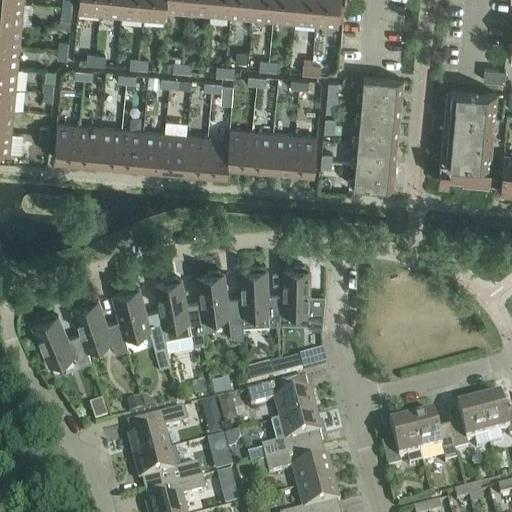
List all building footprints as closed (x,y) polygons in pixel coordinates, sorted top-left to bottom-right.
[(0,0),(0,27),(21,30),(21,25),(23,4),(23,3),(0,0)] [(71,18),(72,18),(73,0),(62,0),(61,17),(60,30),(70,31),(71,18)] [(79,0),(78,13),(100,15),(101,0),(79,0)] [(101,0),(100,15),(121,17),(122,0),(101,0)] [(122,0),(121,17),(143,19),(145,0),(122,0)] [(145,0),(143,19),(165,21),(166,12),(166,11),(166,0),(145,0)] [(166,0),(166,11),(166,12),(186,14),(186,13),(187,0),(166,0)] [(187,0),(186,13),(208,15),(209,0),(187,0)] [(209,0),(208,15),(230,17),(231,0),(209,0)] [(231,0),(230,17),(252,19),(254,0),(231,0)] [(254,0),(252,19),(273,21),(274,0),(254,0)] [(274,0),(273,21),(295,23),(297,0),(274,0)] [(297,0),(295,23),(321,25),(323,0),(297,0)] [(323,0),(321,25),(338,27),(340,0),(323,0)] [(0,46),(19,49),(21,30),(0,27),(0,46)] [(59,42),(58,52),(68,52),(69,43),(59,42)] [(0,65),(18,67),(19,51),(19,49),(0,46),(0,65)] [(58,52),(58,60),(68,61),(68,52),(58,52)] [(87,54),(86,64),(95,65),(96,54),(87,54)] [(96,54),(95,65),(105,66),(106,55),(96,54)] [(130,58),(129,68),(138,69),(139,59),(130,58)] [(139,59),(138,69),(148,69),(149,59),(139,59)] [(260,60),(259,70),(268,70),(269,60),(260,60)] [(269,60),(268,70),(277,71),(278,61),(269,60)] [(162,61),(161,70),(171,71),(172,71),(172,62),(162,61)] [(173,62),(173,73),(182,73),(183,63),(173,62)] [(183,63),(182,73),(191,74),(192,64),(183,63)] [(303,64),(302,74),(311,74),(312,65),(303,64)] [(0,65),(0,87),(15,89),(16,88),(17,69),(18,67),(0,65)] [(312,65),(311,74),(320,75),(321,66),(312,65)] [(216,66),(215,76),(218,76),(223,77),(225,77),(226,66),(216,66)] [(226,66),(225,77),(234,78),(234,73),(235,67),(226,66)] [(75,70),(74,79),(83,79),(84,71),(84,70),(75,69),(75,70)] [(84,71),(83,79),(93,80),(93,72),(94,71),(84,70),(84,71)] [(483,82),(504,84),(505,72),(484,70),(483,82)] [(118,73),(117,82),(126,83),(127,73),(118,73)] [(127,73),(126,83),(136,84),(136,74),(127,73)] [(248,75),(247,85),(256,86),(257,76),(248,75)] [(257,76),(256,86),(265,86),(266,76),(257,76)] [(161,77),(160,87),(169,87),(170,78),(161,77)] [(271,77),(270,85),(278,86),(279,78),(271,77)] [(170,78),(169,87),(178,88),(179,79),(170,78)] [(393,191),(395,171),(403,82),(363,78),(353,187),(393,191)] [(74,79),(73,88),(82,89),(83,81),(83,79),(74,79)] [(291,79),(290,88),(299,89),(300,79),(291,79)] [(300,79),(299,89),(308,89),(309,80),(300,79)] [(204,80),(203,90),(212,91),(213,81),(204,80)] [(213,81),(212,91),(221,92),(222,82),(213,81)] [(45,83),(44,92),(54,93),(55,84),(54,84),(45,83)] [(328,84),(325,113),(335,114),(338,84),(328,84)] [(0,87),(0,109),(13,110),(15,93),(15,89),(0,87)] [(438,182),(463,184),(463,188),(488,190),(490,170),(489,170),(496,95),(451,91),(445,165),(465,166),(465,171),(440,169),(438,182)] [(44,92),(43,101),(53,102),(54,93),(44,92)] [(0,131),(11,132),(13,114),(13,110),(0,109),(0,131)] [(323,134),(324,134),(334,135),(335,120),(325,119),(323,134)] [(57,124),(54,158),(77,160),(80,127),(57,124)] [(80,127),(77,160),(97,162),(101,128),(80,127)] [(101,128),(97,162),(118,164),(121,130),(102,129),(101,128)] [(121,130),(118,164),(139,166),(143,132),(123,130),(121,130)] [(229,140),(228,164),(250,166),(253,132),(230,130),(229,140)] [(0,154),(9,155),(11,136),(11,132),(0,131),(0,154)] [(143,132),(139,166),(161,167),(164,134),(143,132)] [(253,132),(250,166),(272,168),(274,134),(253,132)] [(40,134),(39,145),(49,146),(50,135),(40,134)] [(164,134),(161,167),(184,170),(187,136),(164,134)] [(274,134),(272,168),(293,170),(296,136),(274,134)] [(187,136),(184,170),(205,172),(208,138),(187,136)] [(293,170),(293,172),(314,173),(317,138),(296,136),(293,170)] [(208,138),(205,172),(227,174),(228,166),(228,164),(229,140),(208,138)] [(322,154),(321,169),(330,170),(332,155),(322,154)] [(500,187),(500,191),(511,192),(511,157),(504,156),(502,168),(502,171),(500,187)] [(282,271),(281,296),(282,297),(282,312),(309,313),(309,325),(309,329),(322,330),(323,320),(324,303),(325,297),(310,297),(310,271),(307,271),(305,268),(294,267),(291,271),(282,271)] [(249,272),(239,273),(240,298),(242,315),(242,316),(243,326),(269,325),(282,324),(282,314),(282,312),(282,297),(281,296),(269,297),(267,271),(264,271),(262,268),(251,269),(249,272)] [(206,276),(196,277),(199,303),(201,320),(203,331),(213,330),(214,330),(215,329),(216,328),(217,327),(218,326),(218,325),(219,324),(219,323),(219,321),(219,320),(219,319),(219,317),(228,316),(228,318),(231,340),(244,338),(243,328),(243,326),(242,316),(242,315),(240,298),(228,299),(225,274),(222,275),(220,272),(208,273),(206,276)] [(164,284),(155,285),(159,311),(160,311),(163,327),(163,328),(164,328),(166,338),(191,333),(191,335),(193,346),(204,345),(206,344),(204,333),(203,333),(203,331),(201,320),(199,303),(187,305),(183,280),(179,281),(177,278),(166,280),(164,284)] [(122,294),(112,296),(119,322),(120,322),(123,335),(124,337),(150,330),(154,348),(156,354),(159,367),(160,367),(169,366),(170,365),(167,352),(168,351),(166,339),(166,338),(164,328),(163,328),(163,327),(160,311),(159,311),(147,315),(141,289),(137,290),(134,288),(124,291),(122,294)] [(82,307),(72,310),(80,335),(81,335),(85,346),(86,350),(112,341),(116,353),(128,350),(125,339),(124,339),(124,337),(123,335),(120,322),(119,322),(108,326),(99,301),(96,303),(93,301),(83,304),(82,307)] [(42,324),(32,327),(49,366),(74,355),(78,367),(91,361),(88,352),(87,352),(86,350),(85,346),(81,335),(80,335),(69,340),(59,316),(55,318),(53,316),(42,320),(42,324)] [(271,367),(274,379),(302,372),(299,360),(271,367)] [(273,403),(278,423),(315,413),(310,391),(307,392),(304,379),(246,394),(250,409),(273,403)] [(228,382),(212,385),(214,398),(231,395),(228,382)] [(198,385),(193,391),(194,398),(198,397),(207,396),(205,387),(204,384),(198,385)] [(500,398),(479,404),(487,437),(487,438),(489,445),(502,441),(500,436),(500,434),(508,432),(508,434),(509,438),(511,436),(511,411),(504,414),(500,398)] [(140,399),(126,403),(129,416),(141,413),(143,412),(140,399)] [(231,399),(218,402),(221,411),(233,408),(231,399)] [(101,402),(89,407),(95,422),(107,418),(101,402)] [(460,426),(449,429),(455,452),(467,448),(466,445),(466,443),(474,441),(474,443),(476,448),(489,445),(487,438),(487,437),(479,404),(456,410),(460,426)] [(127,439),(133,461),(170,451),(165,431),(187,425),(183,410),(126,425),(130,438),(127,439)] [(262,451),(247,455),(250,467),(257,465),(322,448),(319,436),(321,435),(315,413),(278,423),(270,425),(275,446),(262,449),(262,451)] [(433,416),(411,422),(419,450),(420,455),(422,463),(434,460),(433,454),(432,452),(440,450),(441,451),(444,464),(446,463),(454,461),(456,461),(454,452),(455,452),(449,429),(437,432),(433,416)] [(219,420),(205,424),(209,438),(223,434),(219,420)] [(393,443),(381,446),(387,470),(400,466),(399,462),(399,460),(407,458),(407,460),(409,467),(422,463),(420,455),(419,450),(411,422),(389,428),(393,443)] [(222,438),(213,440),(216,450),(225,448),(222,438)] [(290,471),(296,491),(333,481),(328,459),(325,460),(322,448),(257,465),(256,465),(259,477),(268,475),(268,477),(290,471)] [(141,482),(144,494),(202,479),(198,466),(176,472),(170,451),(133,461),(139,483),(141,482)] [(511,469),(511,465),(498,468),(501,481),(511,478),(511,469)] [(230,473),(216,477),(218,485),(232,482),(230,473)] [(202,479),(144,494),(148,506),(145,507),(146,511),(186,511),(183,499),(205,493),(204,489),(204,488),(202,480),(202,479)] [(299,511),(338,511),(337,504),(339,503),(333,481),(296,491),(301,511),(299,511)] [(500,496),(511,493),(510,485),(498,488),(500,496)] [(466,490),(468,499),(481,495),(478,487),(466,490)] [(456,502),(468,499),(466,490),(454,493),(456,502)]
